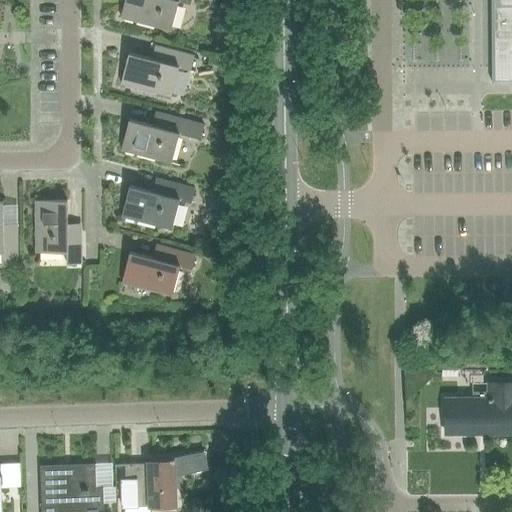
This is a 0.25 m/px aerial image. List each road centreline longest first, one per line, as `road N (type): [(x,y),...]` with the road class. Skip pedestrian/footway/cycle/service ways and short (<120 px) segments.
road 1 (tertiary): [(287,409),(283,0)]
road 2 (unclassified): [(0,418),(287,409)]
road 3 (residential): [(65,157),(69,0)]
road 4 (residential): [(385,506),(511,506)]
